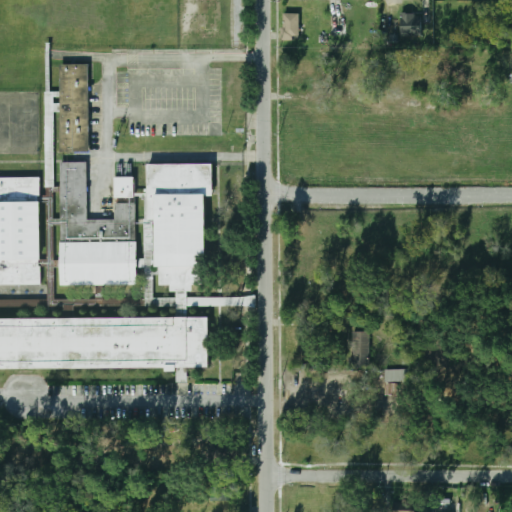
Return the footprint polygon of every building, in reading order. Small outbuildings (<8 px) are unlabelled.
[(298,40),(298,14),(281,14),(281,40),(298,40)] [(421,36),(421,14),(399,14),(399,36),(421,36)] [(89,151),(61,151),(60,64),(89,63),(89,151)] [(47,175),(55,175),(54,108),(55,108),(55,93),(45,93),(47,175)] [(137,284),(61,284),(60,162),(87,161),(87,219),(114,218),(114,176),(135,177),(137,284)] [(192,291),(170,290),(170,284),(160,284),(159,266),(156,266),(155,219),(148,219),(147,163),(213,164),(213,195),(205,195),(206,265),(202,265),(202,283),(192,284),(192,291)] [(0,282),(0,178),(40,178),(40,282),(0,282)] [(209,366),(0,367),(0,318),(208,317),(209,366)] [(369,332),(352,332),(352,354),(369,354),(369,332)] [(412,511),(412,502),(393,502),(393,511),(412,511)]
